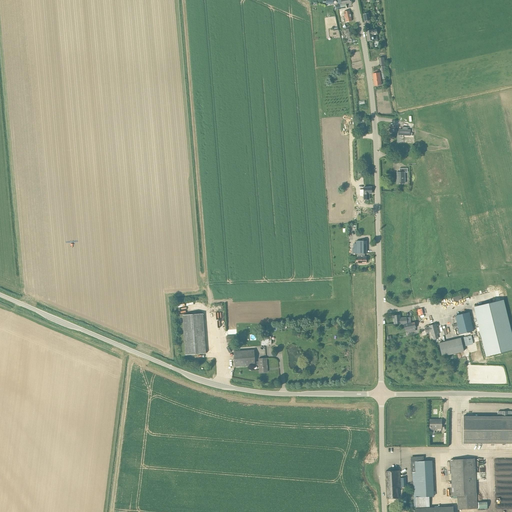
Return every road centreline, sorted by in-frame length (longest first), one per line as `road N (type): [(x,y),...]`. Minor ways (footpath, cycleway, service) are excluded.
road 1 (unclassified): [(380,394),(235,391),(0,294)]
road 2 (tertiary): [(380,394),(374,109),(355,0)]
road 3 (unclassified): [(511,395),(380,394)]
